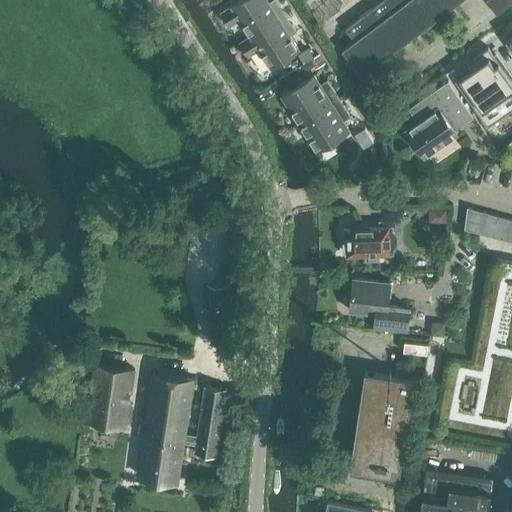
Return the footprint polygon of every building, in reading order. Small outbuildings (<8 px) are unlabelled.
[(240,18),(251,35),(286,13),(277,0),(271,0),(269,1),(268,0),(240,0),(221,12),(229,25),(240,18)] [(379,0),(345,27),(354,39),(342,48),(362,73),(458,0),(379,0)] [(485,0),(480,5),(487,13),(492,9),(485,0)] [(511,0),(485,0),(492,9),(496,14),(511,1),(511,0)] [(286,13),(251,35),(240,41),(249,55),(260,48),(271,66),(298,48),(290,35),(297,30),(286,13)] [(473,68),(457,80),(482,117),(488,113),(493,120),(511,106),(511,78),(490,47),(469,62),(473,68)] [(308,48),(297,55),(303,63),(313,56),(308,48)] [(312,58),(318,67),(327,61),(321,52),(312,58)] [(282,94),(298,120),(338,95),(328,78),(320,83),(314,74),(282,94)] [(473,115),(472,114),(448,79),(409,107),(418,120),(406,128),(425,155),(457,132),(454,128),(473,115)] [(338,95),(298,120),(317,149),(350,128),(344,119),(351,115),(338,95)] [(365,127),(355,133),(364,146),(374,140),(365,127)] [(465,227),(481,232),(486,210),(468,205),(465,227)] [(436,208),(436,221),(449,221),(449,209),(436,208)] [(481,232),(493,235),(499,214),(486,210),(481,232)] [(493,235),(506,239),(511,219),(511,217),(499,214),(493,235)] [(347,235),(343,240),(344,247),(348,251),(348,253),(367,252),(368,258),(379,258),(379,251),(394,251),(394,246),(397,242),(397,233),(393,229),(393,219),(380,219),(380,224),(347,225),(347,235)] [(375,327),(408,329),(410,306),(388,304),(390,280),(354,276),(353,277),(350,309),(376,312),(375,327)] [(204,306),(204,307),(220,309),(223,287),(208,285),(204,306)] [(432,326),(431,334),(444,335),(446,322),(438,321),(432,326)] [(405,340),(403,350),(427,353),(428,343),(405,340)] [(88,419),(124,424),(133,367),(96,362),(88,419)] [(350,467),(398,475),(415,377),(366,369),(350,467)] [(139,475),(178,480),(184,441),(196,443),(195,451),(216,455),(226,386),(205,383),(198,434),(185,432),(193,376),(154,371),(139,475)] [(473,449),(471,457),(496,461),(497,452),(473,449)] [(487,511),(493,475),(426,465),(419,511),(487,511)]
